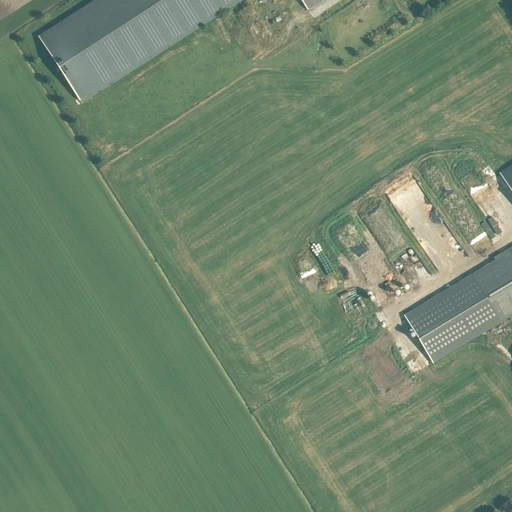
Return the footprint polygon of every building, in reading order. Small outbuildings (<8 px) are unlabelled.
[(296,0),(299,4),(303,2),(301,0),(94,0),(38,36),(83,104),(242,0),(296,0)] [(301,0),(303,2),(308,10),(322,0),(301,0)] [(511,168),(501,176),(511,193),(511,168)] [(496,216),(487,222),(498,237),(507,231),(496,216)] [(511,252),(405,317),(432,362),(511,313),(511,252)]
